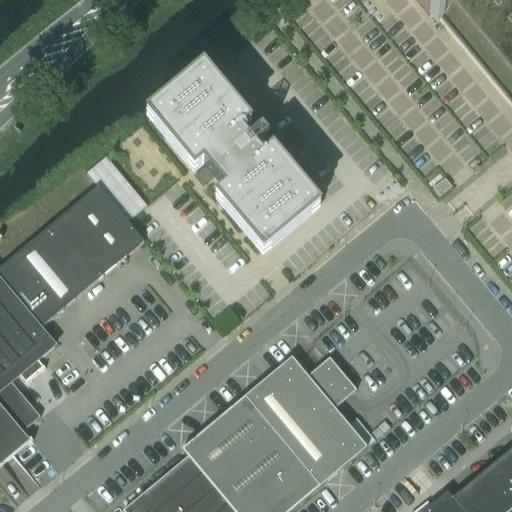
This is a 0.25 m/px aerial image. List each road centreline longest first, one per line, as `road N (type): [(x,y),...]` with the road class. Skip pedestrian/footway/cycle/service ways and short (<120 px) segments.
road 1 (unclassified): [(511,340),(403,215),(57,511)]
road 2 (unclassified): [(340,511),(511,367)]
road 3 (primary): [(0,101),(117,0)]
